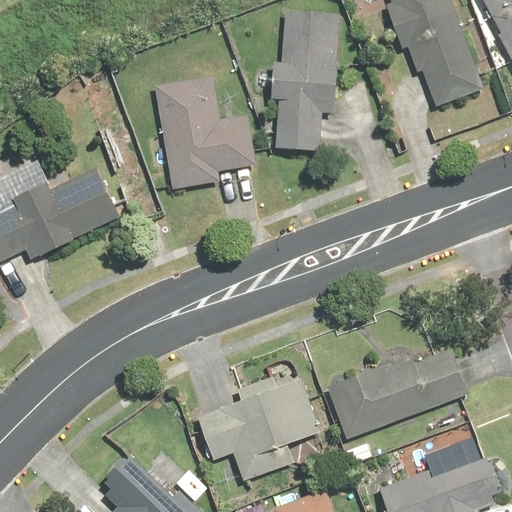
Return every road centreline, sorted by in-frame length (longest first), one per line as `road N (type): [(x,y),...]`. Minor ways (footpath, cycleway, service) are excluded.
road 1 (tertiary): [(0,443),(82,365),(151,323),(463,203)]
road 2 (residential): [(463,203),(511,332)]
